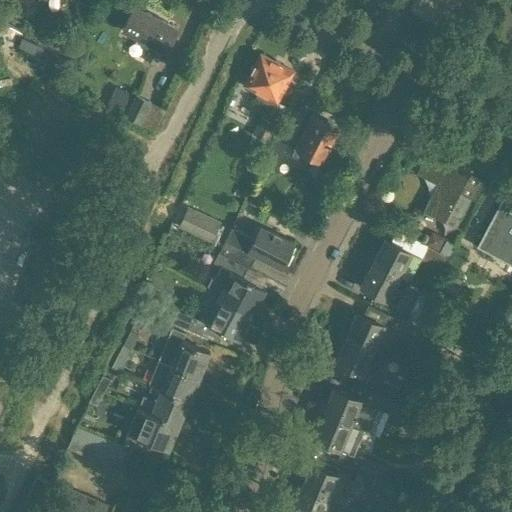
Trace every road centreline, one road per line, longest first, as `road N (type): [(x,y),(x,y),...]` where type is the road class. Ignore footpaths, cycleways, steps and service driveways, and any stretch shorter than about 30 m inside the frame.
road 1 (residential): [(243,511),(288,329),(417,73)]
road 2 (unclassified): [(417,73),(281,0)]
road 3 (unknown): [(510,120),(456,229)]
